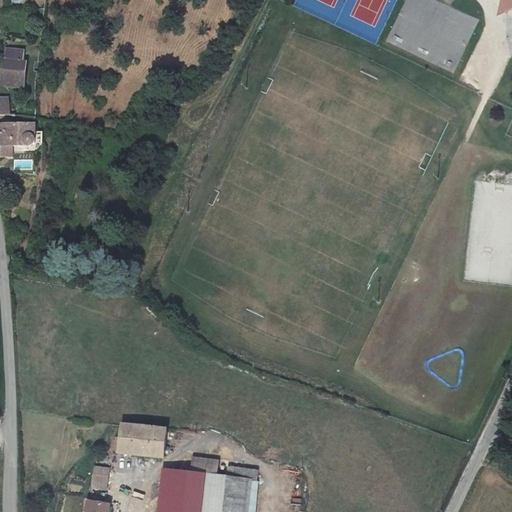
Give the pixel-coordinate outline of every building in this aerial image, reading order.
[(27,56),(8,53),(4,84),(25,86),(27,70),(25,69),(27,56)] [(0,115),(12,116),(13,103),(11,101),(0,99),(0,115)] [(0,125),(0,157),(8,158),(9,149),(29,148),(31,147),(33,146),(34,146),(35,145),(36,144),(37,141),(37,139),(37,125),(0,125)] [(511,283),(511,208),(469,207),(467,283),(511,283)] [(166,458),(170,430),(126,425),(123,452),(166,458)] [(224,479),(226,469),(226,464),(195,459),(193,475),(224,479)] [(97,479),(111,480),(113,480),(114,467),(97,465),(96,470),(95,469),(94,478),(97,479)] [(248,482),(248,472),(226,469),(224,479),(248,482)] [(248,482),(255,483),(260,484),(261,473),(248,472),(248,482)] [(219,511),(224,479),(193,475),(187,511),(219,511)] [(248,482),(224,479),(219,511),(250,511),(255,483),(248,482)] [(111,511),(113,497),(92,494),(89,511),(111,511)]
